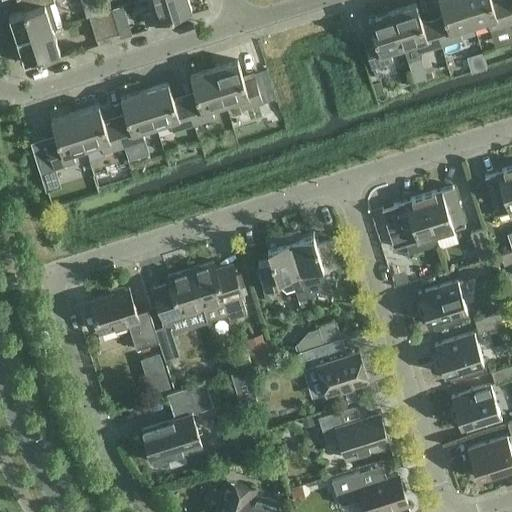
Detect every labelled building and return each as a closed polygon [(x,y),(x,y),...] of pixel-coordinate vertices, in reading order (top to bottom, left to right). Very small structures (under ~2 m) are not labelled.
[(65,23),(57,0),(26,0),(30,8),(9,15),(16,39),(55,26),(65,23)] [(188,0),(149,0),(152,11),(143,14),(146,24),(192,9),(188,0)] [(439,0),(445,17),(434,20),(442,45),(462,38),(459,29),(473,24),(465,0),(439,0)] [(491,0),(465,0),(473,24),(487,20),(490,29),(511,23),(503,0),(497,0),(492,2),(491,0)] [(511,0),(503,0),(511,23),(511,22),(511,0)] [(416,3),(393,11),(404,46),(418,42),(421,51),(442,45),(434,20),(423,24),(416,3)] [(111,9),(100,12),(108,36),(119,33),(111,9)] [(404,46),(393,11),(369,18),(375,39),(364,42),(372,67),(393,60),(390,51),(404,46)] [(108,36),(100,12),(89,16),(97,40),(108,36)] [(55,26),(16,39),(24,63),(63,50),(55,26)] [(67,67),(107,55),(103,40),(63,52),(67,67)] [(238,60),(214,67),(225,103),(239,99),(242,108),(263,102),(255,77),(244,81),(238,60)] [(197,96),(186,99),(194,124),(214,117),(211,108),(225,103),(214,67),(190,75),(197,96)] [(168,82),(144,89),(156,125),(170,121),(173,130),(194,124),(186,99),(175,103),(168,82)] [(127,118),(116,121),(124,146),(145,139),(142,130),(156,125),(144,89),(120,97),(127,118)] [(99,104),(75,111),(86,147),(100,143),(103,152),(124,146),(116,121),(105,125),(99,104)] [(86,147),(75,111),(51,119),(58,140),(46,143),(54,168),(76,161),(73,152),(86,147)] [(511,209),(511,165),(503,169),(485,175),(497,214),(509,210),(509,211),(511,209)] [(435,190),(423,194),(436,234),(454,228),(466,224),(453,185),(435,191),(435,190)] [(436,234),(423,194),(394,204),(397,216),(386,219),(395,247),(417,240),(418,240),(436,234)] [(471,232),(480,260),(485,258),(493,256),(484,227),(471,232)] [(299,228),(288,232),(308,296),(318,293),(314,281),(323,279),(325,269),(338,265),(330,239),(317,243),(313,232),(301,236),(299,228)] [(308,296),(288,232),(277,235),(278,236),(274,238),(271,237),(266,239),(268,247),(271,258),(258,262),(266,288),(280,284),(287,290),(295,287),(299,299),(308,296)] [(511,249),(500,254),(504,266),(511,263),(511,249)] [(485,258),(480,260),(458,267),(462,279),(489,271),(485,258)] [(190,268),(203,308),(207,321),(228,314),(229,318),(247,312),(241,296),(242,295),(232,263),(215,268),(213,261),(190,268)] [(164,320),(203,308),(190,268),(168,275),(170,283),(153,288),(164,320)] [(18,286),(15,275),(5,278),(8,289),(18,286)] [(418,292),(422,302),(417,303),(421,314),(425,313),(428,322),(467,309),(457,279),(418,292)] [(90,300),(100,331),(128,322),(136,349),(159,341),(155,330),(152,318),(140,322),(129,287),(90,300)] [(474,319),(478,331),(506,323),(502,310),(474,319)] [(338,321),(318,327),(322,340),(342,334),(338,321)] [(166,327),(155,330),(159,341),(165,357),(179,353),(172,332),(170,325),(166,327)] [(322,340),(318,327),(310,329),(301,341),(303,346),(322,340)] [(270,356),(261,329),(246,334),(254,361),(270,356)] [(441,365),(444,374),(484,361),(474,331),(435,343),(438,354),(434,355),(437,366),(441,365)] [(317,364),(326,393),(368,379),(361,357),(354,359),(352,351),(346,353),(341,338),(299,351),(304,368),(317,364)] [(511,363),(491,371),(495,383),(511,377),(511,363)] [(451,395),(454,406),(450,407),(454,418),(458,417),(461,425),(500,413),(491,383),(451,395)] [(168,457),(171,466),(187,461),(184,452),(203,446),(192,413),(198,411),(190,385),(167,393),(175,418),(142,428),(152,462),(168,457)] [(362,415),(358,403),(318,416),(326,441),(339,436),(346,458),(389,444),(379,413),(366,418),(362,415)] [(456,444),(476,443),(475,432),(455,433),(456,444)] [(511,450),(507,435),(468,447),(477,477),(492,473),(511,466),(511,450)] [(363,501),(366,511),(383,511),(408,504),(398,474),(363,485),(359,471),(332,480),(340,504),(357,499),(363,501)] [(273,511),(277,501),(254,494),(256,488),(226,479),(215,511),(273,511)]
